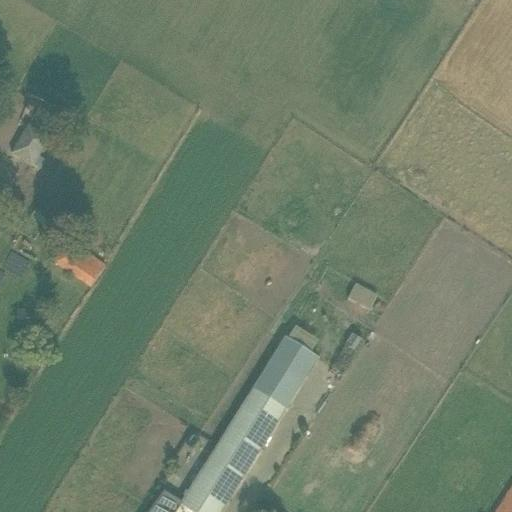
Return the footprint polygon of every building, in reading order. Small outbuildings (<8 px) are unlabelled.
[(28,126),(11,155),(33,168),(50,139),(28,126)] [(69,236),(65,243),(51,263),(89,290),(108,263),(69,236)] [(353,285),(348,300),(369,309),(375,293),(353,285)] [(308,352),(315,340),(291,327),(284,339),(308,352)] [(180,507),(183,508),(188,511),(222,511),(286,410),(285,409),(293,396),(262,376),(180,507)] [(511,511),(511,488),(496,511),(511,511)]
